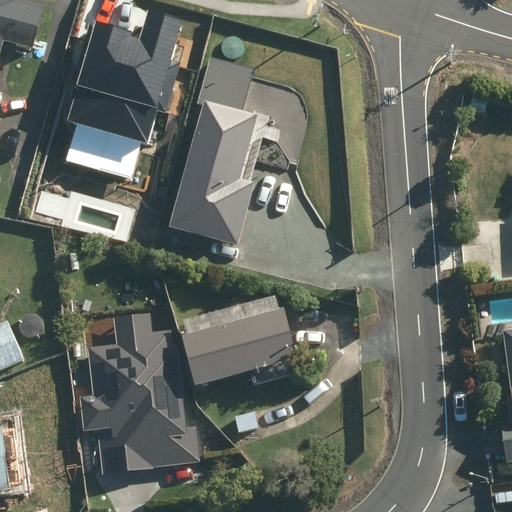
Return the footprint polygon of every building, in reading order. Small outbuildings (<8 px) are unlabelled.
[(7,0),(0,0),(0,47),(1,42),(29,50),(41,9),(7,0)] [(182,21),(148,11),(140,39),(131,37),(132,32),(90,20),(62,119),(149,144),(158,111),(167,114),(182,62),(171,59),(182,21)] [(230,59),(234,58),(238,56),(241,53),(242,50),(243,46),(242,42),(239,39),(236,36),(232,35),(229,35),(225,37),(222,39),(220,42),(219,46),(219,50),(221,53),(223,56),(227,58),(230,59)] [(259,69),(213,57),(201,105),(208,107),(177,229),(246,246),(262,184),(256,183),(272,118),(248,112),(259,69)] [(34,158),(17,154),(8,190),(26,194),(34,158)] [(187,334),(181,336),(195,386),(296,358),(283,308),(280,308),(276,295),(183,321),(187,334)] [(103,474),(154,469),(153,467),(200,462),(196,426),(187,427),(178,346),(172,347),(170,330),(154,331),(152,312),(114,316),(117,343),(86,347),(91,394),(80,395),(84,430),(98,428),(103,474)] [(6,325),(0,327),(0,370),(21,361),(6,325)] [(0,491),(10,490),(0,419),(0,491)] [(507,462),(511,460),(511,430),(503,431),(507,462)]
